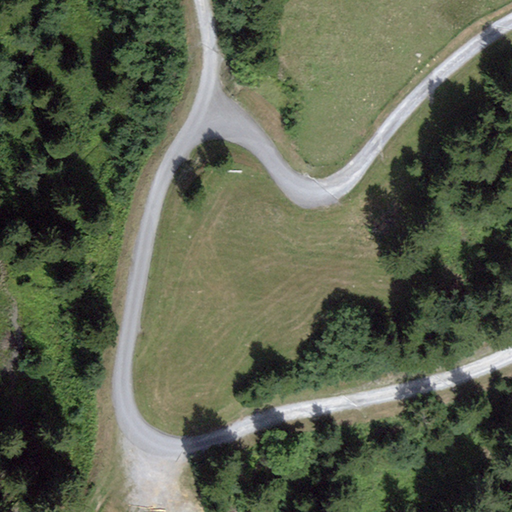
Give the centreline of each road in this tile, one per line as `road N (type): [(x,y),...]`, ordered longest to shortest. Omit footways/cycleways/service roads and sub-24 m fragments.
road 1 (track): [(511,354),(441,382),(271,419),(188,447),(161,445),(131,428)]
road 2 (track): [(205,108),(170,165),(145,234),(121,386),(131,428)]
road 3 (track): [(298,191),(343,181),(416,99),(511,22)]
road 4 (track): [(205,108),(255,139),(298,191)]
